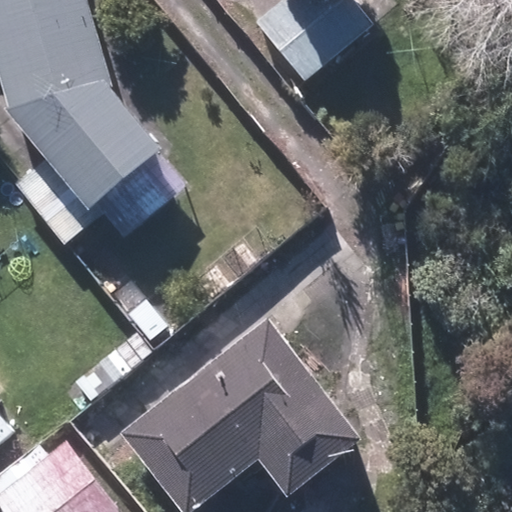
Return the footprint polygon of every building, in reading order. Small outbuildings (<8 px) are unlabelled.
[(0,0),(0,39),(22,110),(97,200),(170,139),(121,79),(95,0),(0,0)] [(391,0),(285,0),(263,17),(314,81),(401,12),(391,0)] [(186,511),(264,454),(291,491),(365,437),(338,400),(278,318),(126,430),(186,511)] [(0,446),(23,428),(0,399),(0,446)] [(66,418),(0,467),(0,498),(10,511),(136,511),(66,418)]
